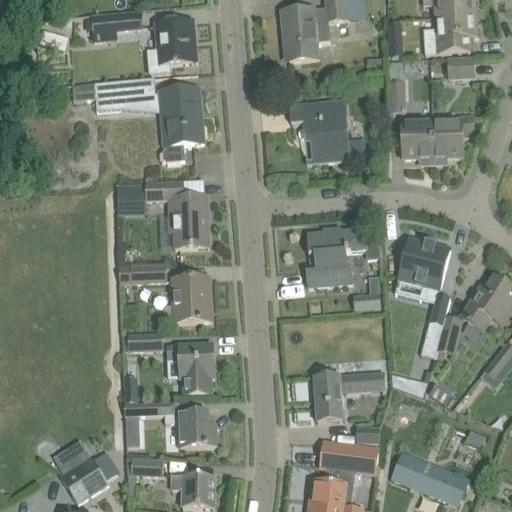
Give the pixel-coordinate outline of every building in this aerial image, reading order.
[(330,27),(348,25),(348,23),(359,22),(357,0),(325,0),(326,12),(315,13),(315,12),(283,15),(286,49),(289,49),(290,66),(320,63),(318,46),(331,45),(330,27)] [(436,21),(485,18),(485,14),(479,14),(476,11),(475,0),(423,0),(424,10),(435,10),(436,21)] [(48,15),(43,28),(68,37),(73,24),(48,15)] [(95,44),(107,43),(107,45),(118,44),(118,35),(145,32),(143,15),(93,20),(95,44)] [(425,35),(426,59),(475,56),(474,41),(478,41),(477,27),(480,24),(486,23),(485,18),(436,21),(436,34),(425,35)] [(147,54),(150,78),(171,77),(170,69),(194,67),(191,40),(195,40),(194,23),(157,26),(159,53),(147,54)] [(400,54),(391,54),(391,63),(401,63),(400,54)] [(384,79),(384,63),(367,63),(367,79),(384,79)] [(449,64),(450,84),(474,83),(473,63),(449,64)] [(120,100),(157,97),(156,83),(95,88),(95,90),(74,91),(74,104),(96,103),(97,115),(121,113),(120,100)] [(405,86),(389,86),(389,116),(406,116),(405,86)] [(167,151),(168,153),(165,156),(166,163),(169,166),(187,164),(186,149),(205,147),(203,122),(198,122),(195,93),(163,96),(167,151)] [(308,168),(349,164),(350,172),(368,170),(365,142),(347,143),(344,103),(323,105),(323,112),(291,115),(293,129),(312,128),(315,166),(308,166),(308,168)] [(463,124),(433,124),(433,168),(446,168),(446,162),(464,162),(463,141),(474,141),(474,121),(463,121),(463,124)] [(433,124),(403,125),(404,163),(421,163),(421,168),(433,168),(433,124)] [(183,186),(117,188),(118,206),(169,205),(170,221),(174,221),(176,253),(210,252),(208,202),(184,203),(183,186)] [(347,256),(366,255),(367,264),(381,262),(379,243),(367,244),(366,233),(342,235),(342,232),(324,234),(324,237),(308,239),(310,260),(315,259),(316,275),(307,276),(308,292),(354,288),(353,271),(349,272),(347,256)] [(424,290),(440,294),(451,253),(436,249),(435,252),(410,245),(401,280),(425,286),(424,290)] [(119,271),(119,288),(167,286),(166,270),(119,271)] [(211,283),(211,282),(173,283),(174,309),(167,309),(165,313),(165,325),(167,328),(213,326),(212,308),(208,308),(208,283),(211,283)] [(504,314),(510,318),(511,314),(511,293),(495,282),(485,297),(480,294),(461,322),(482,336),(490,323),(496,327),(504,314)] [(354,301),(355,316),(382,314),(381,299),(354,301)] [(431,326),(444,330),(446,323),(451,303),(438,300),(431,326)] [(438,354),(454,358),(461,327),(446,323),(444,330),(438,354)] [(162,338),(129,339),(130,355),(162,354),(162,338)] [(189,383),(190,399),(212,398),(212,382),(215,382),(214,348),(179,349),(179,350),(168,351),(169,364),(179,364),(180,383),(189,383)] [(511,353),(507,349),(484,377),(495,385),(511,364),(511,353)] [(318,427),(338,426),(344,425),(342,396),(386,393),(385,377),(340,380),(340,379),(335,379),(315,380),(318,427)] [(126,408),(138,407),(137,395),(126,395),(126,408)] [(181,452),(198,451),(218,451),(217,430),(209,430),(209,417),(181,418),(180,419),(177,419),(177,407),(160,408),(160,406),(138,407),(126,408),(126,422),(161,420),(165,419),(165,430),(180,429),(181,452)] [(141,452),(139,421),(126,422),(128,452),(141,452)] [(380,432),(358,431),(357,447),(379,448),(380,432)] [(351,511),(357,471),(375,474),(375,480),(376,480),(379,454),(345,449),(344,457),(323,454),(321,473),(327,473),(325,485),(317,484),(315,502),(323,503),(321,511),(351,511)] [(392,483),(459,511),(470,483),(403,456),(392,483)] [(93,461),(61,481),(79,508),(110,488),(93,461)] [(137,500),(137,480),(164,481),(164,465),(129,463),(129,501),(137,500)] [(183,511),(191,511),(215,511),(216,481),(173,479),(173,494),(184,495),(183,511)]
